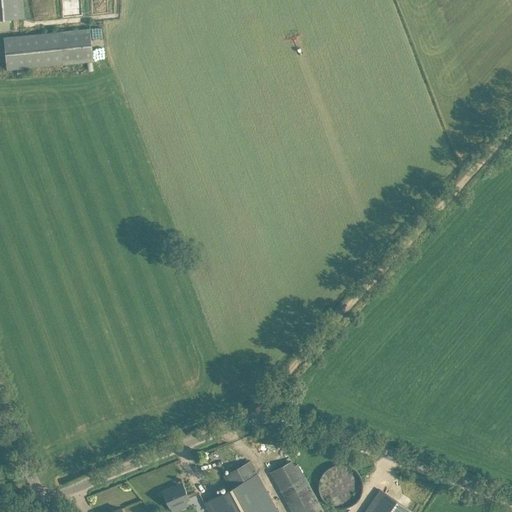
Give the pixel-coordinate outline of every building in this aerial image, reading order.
[(24,18),(22,0),(0,0),(0,29),(10,29),(9,19),(24,18)] [(93,60),(90,28),(3,36),(7,69),(93,60)] [(259,475),(257,473),(250,460),(224,475),(230,487),(204,502),(209,511),(279,511),(262,481),(259,475)] [(270,472),(275,481),(292,511),(411,511),(412,511),(380,489),(364,511),(324,511),(298,464),(294,466),(291,460),(270,472)] [(189,498),(187,494),(183,485),(172,489),(172,488),(163,491),(167,501),(169,506),(189,498)]
